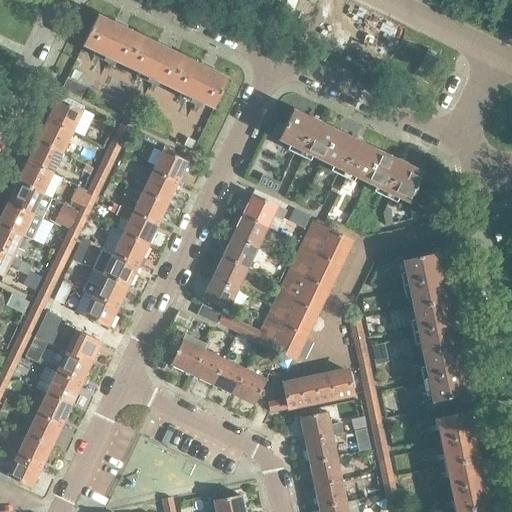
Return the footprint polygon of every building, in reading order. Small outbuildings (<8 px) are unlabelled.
[(97,16),(83,45),(126,66),(140,36),(125,29),(123,28),(124,26),(115,22),(114,24),(97,16)] [(140,36),(126,66),(169,87),(183,57),(168,50),(166,49),(167,47),(158,43),(157,45),(155,44),(140,36)] [(183,57),(169,87),(213,108),(228,79),(211,71),(210,70),(210,69),(201,64),(201,66),(199,65),(183,57)] [(67,78),(61,89),(79,98),(85,87),(67,78)] [(57,99),(47,119),(72,132),(84,137),(93,116),(82,111),(57,99)] [(293,110),(277,140),(321,161),(336,131),(321,124),(319,123),(320,121),(310,117),(309,118),(308,118),(293,110)] [(47,119),(37,140),(62,152),(72,132),(47,119)] [(118,123),(113,135),(122,140),(128,127),(119,122),(118,123)] [(336,131),(321,161),(365,182),(379,152),(363,144),(362,144),(362,142),(353,138),(353,139),(351,138),(336,131)] [(113,135),(107,147),(117,151),(122,140),(113,135)] [(37,140),(27,162),(51,174),(62,152),(37,140)] [(107,147),(102,159),(111,163),(117,151),(107,147)] [(162,150),(153,170),(178,182),(187,162),(162,150)] [(379,152),(365,182),(408,204),(423,173),(405,164),(406,163),(397,159),(397,160),(379,152)] [(102,159),(96,170),(106,175),(111,163),(102,159)] [(27,162),(17,182),(42,194),(42,193),(48,182),(57,186),(61,178),(51,174),(27,162)] [(96,170),(90,182),(100,187),(106,175),(96,170)] [(153,170),(143,191),(168,203),(178,182),(153,170)] [(17,182),(7,202),(40,218),(51,198),(42,193),(42,194),(17,182)] [(90,182),(85,192),(87,193),(87,195),(94,198),(100,187),(90,182)] [(75,188),(69,203),(79,207),(80,208),(81,206),(89,210),(94,198),(87,195),(87,193),(85,192),(83,191),(75,188)] [(129,199),(125,208),(158,224),(168,203),(143,191),(137,203),(129,199)] [(252,195),(243,214),(267,226),(272,216),(282,220),(287,211),(284,210),(277,206),(258,197),(252,195)] [(7,202),(0,217),(0,224),(23,235),(31,239),(40,218),(7,202)] [(424,204),(416,206),(417,213),(425,211),(424,204)] [(79,207),(74,217),(83,222),(89,210),(81,206),(80,208),(79,207)] [(120,206),(115,215),(128,222),(123,233),(148,244),(158,224),(125,208),(123,207),(120,206)] [(243,214),(233,235),(257,247),(267,252),(271,244),(261,239),(267,226),(243,214)] [(74,217),(68,229),(78,234),(83,222),(74,217)] [(313,222),(302,247),(338,264),(349,239),(313,222)] [(0,224),(0,250),(13,256),(17,248),(23,235),(0,224)] [(68,229),(63,241),(72,245),(75,240),(78,234),(68,229)] [(123,233),(113,253),(138,265),(148,244),(123,233)] [(233,235),(223,256),(248,268),(257,247),(233,235)] [(63,241),(57,253),(67,257),(72,245),(63,241)] [(302,247),(291,270),(327,287),(338,264),(302,247)] [(103,248),(93,269),(103,274),(128,286),(138,265),(113,253),(103,248)] [(0,250),(0,276),(2,277),(4,274),(8,266),(8,265),(17,269),(21,260),(20,260),(13,256),(0,250)] [(57,253),(52,264),(61,269),(67,257),(57,253)] [(435,254),(402,261),(411,308),(445,301),(442,283),(443,283),(441,273),(439,273),(435,254)] [(223,256),(213,276),(238,288),(248,268),(223,256)] [(52,264),(46,276),(55,281),(61,269),(52,264)] [(284,285),(280,293),(316,311),(327,287),(291,270),(284,285)] [(88,282),(83,290),(93,295),(118,307),(128,286),(103,274),(97,286),(88,282)] [(46,276),(40,288),(50,292),(55,281),(46,276)] [(213,276),(203,298),(227,310),(238,288),(213,276)] [(62,282),(53,301),(63,306),(72,287),(62,282)] [(40,288),(35,299),(44,304),(50,292),(40,288)] [(273,307),(269,317),(305,334),(316,311),(280,293),(273,307)] [(93,295),(83,316),(108,328),(118,307),(93,295)] [(35,299),(29,311),(39,316),(44,304),(35,299)] [(445,301),(411,308),(421,355),(455,348),(451,330),(452,330),(450,319),(449,319),(445,301)] [(202,304),(197,315),(215,324),(219,323),(223,314),(202,304)] [(29,311),(24,323),(33,328),(39,316),(29,311)] [(223,314),(219,323),(232,329),(237,320),(223,314)] [(46,317),(35,338),(45,343),(56,322),(46,317)] [(262,332),(257,341),(259,342),(293,358),(305,334),(269,317),(262,332)] [(237,320),(232,329),(238,332),(245,335),(249,326),(237,320)] [(360,320),(351,322),(354,339),(363,337),(360,320)] [(24,323),(18,335),(28,339),(33,328),(24,323)] [(249,326),(245,335),(250,338),(257,341),(262,332),(253,328),(249,326)] [(77,331),(67,351),(92,363),(101,343),(77,331)] [(18,335),(13,346),(22,351),(28,339),(18,335)] [(182,340),(170,365),(191,375),(204,350),(206,346),(185,335),(182,340)] [(363,337),(354,339),(357,355),(366,353),(363,337)] [(384,344),(371,346),(375,365),(388,363),(384,344)] [(13,346),(7,358),(16,363),(22,351),(13,346)] [(455,348),(421,355),(431,403),(465,396),(461,377),(462,377),(460,366),(459,366),(455,348)] [(204,350),(191,375),(212,385),(224,360),(204,350)] [(58,371),(57,373),(82,384),(92,363),(67,351),(60,366),(58,371)] [(366,353),(357,355),(360,367),(369,366),(366,353)] [(7,358),(1,370),(11,375),(16,363),(7,358)] [(224,360),(212,385),(233,395),(245,370),(224,360)] [(369,366),(360,367),(362,379),(371,377),(369,366)] [(47,368),(43,376),(52,381),(46,393),(72,405),(82,384),(57,373),(47,368)] [(0,372),(0,383),(5,386),(8,380),(11,375),(1,370),(0,372)] [(245,370),(233,395),(254,405),(266,380),(245,370)] [(348,371),(332,374),(337,398),(353,395),(348,371)] [(332,374),(316,378),(321,402),(337,398),(332,374)] [(371,377),(362,379),(365,391),(374,389),(371,377)] [(316,378),(299,381),(305,405),(321,402),(316,378)] [(299,381),(283,384),(284,387),(285,395),(286,399),(288,409),(305,405),(299,381)] [(276,395),(273,396),(274,397),(285,395),(284,387),(274,388),(276,395)] [(374,389),(365,391),(365,392),(367,403),(376,401),(374,389)] [(46,393),(36,414),(62,426),(64,420),(72,405),(46,393)] [(274,402),(268,403),(270,413),(288,409),(286,399),(274,402)] [(376,401),(367,403),(370,414),(379,413),(376,401)] [(327,412),(300,418),(304,441),(332,435),(343,433),(341,423),(330,425),(327,412)] [(468,412),(435,419),(445,466),(478,459),(474,441),(476,440),(473,430),(472,430),(468,412)] [(379,413),(370,414),(372,426),(381,424),(379,413)] [(36,414),(27,435),(52,447),(62,426),(36,414)] [(381,424),(372,426),(375,438),(384,436),(381,424)] [(27,435),(17,455),(42,467),(52,447),(27,435)] [(332,435),(304,441),(309,461),(336,455),(334,442),(332,435)] [(384,436),(375,438),(377,450),(386,448),(384,436)] [(386,448),(377,450),(379,461),(388,460),(386,448)] [(7,450),(3,459),(13,463),(7,476),(6,477),(10,478),(32,489),(42,467),(17,455),(7,450)] [(336,455),(309,461),(314,485),(341,479),(339,468),(336,455)] [(478,459),(445,466),(454,511),(459,511),(488,506),(484,488),(486,487),(483,476),(482,477),(478,459)] [(388,460),(379,461),(382,473),(391,471),(388,460)] [(391,471),(382,473),(384,485),(393,483),(391,471)] [(341,479),(314,485),(318,508),(346,503),(343,490),(341,479)] [(393,483),(384,485),(386,494),(387,497),(396,495),(393,483)] [(396,495),(387,497),(389,508),(398,507),(396,495)] [(218,501),(214,502),(214,505),(215,511),(244,511),(241,496),(218,501)] [(171,498),(162,500),(165,511),(174,510),(171,498)] [(347,511),(346,503),(318,508),(319,511),(347,511)]
